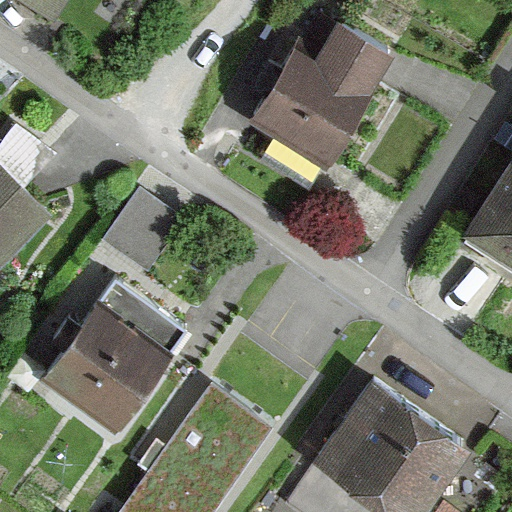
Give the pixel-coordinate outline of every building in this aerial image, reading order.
[(324,159),(368,84),(363,82),(384,48),(337,20),(335,24),(315,12),(297,43),(293,41),(277,68),(269,64),(265,61),(251,84),(263,91),(249,115),(272,129),(256,157),(304,185),(320,157),(324,159)] [(497,249),(511,258),(511,157),(466,229),(497,249)] [(0,246),(39,206),(0,169),(0,246)] [(180,221),(139,194),(107,243),(147,270),(180,221)] [(43,372),(113,422),(182,326),(111,276),(76,325),(64,317),(49,338),(60,347),(43,372)] [(120,511),(206,511),(269,420),(207,378),(158,450),(118,510),(120,511)] [(283,500),(299,511),(407,511),(458,441),(369,378),(340,420),(283,500)]
